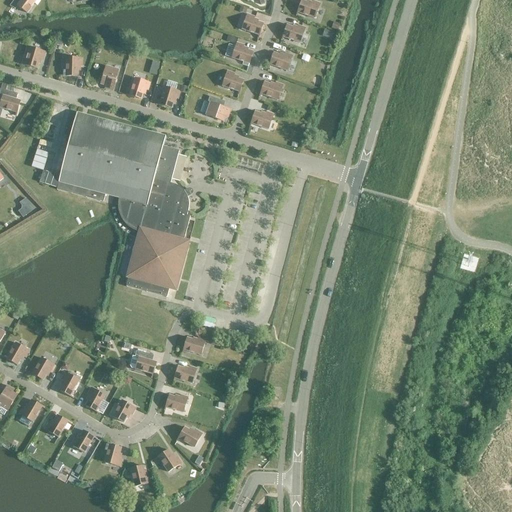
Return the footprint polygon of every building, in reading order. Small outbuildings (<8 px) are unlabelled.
[(36,6),(40,1),(38,0),(14,0),(9,6),(14,10),(17,7),(27,14),(34,4),(36,6)] [(314,19),(320,4),(313,2),(311,5),(301,1),(297,13),(314,19)] [(254,18),(247,15),(241,30),(259,36),(263,25),(253,21),(254,18)] [(334,22),(331,29),(338,31),(340,24),(334,22)] [(297,30),(286,26),(282,38),(300,44),(305,29),(298,26),(297,30)] [(325,30),(323,37),(331,39),(334,33),(325,30)] [(242,66),(247,67),(248,68),(253,53),(243,49),(244,46),(236,44),(231,59),(243,63),(242,66)] [(25,66),(36,69),(39,59),(43,60),(45,53),(30,48),(25,66)] [(286,72),(292,56),(285,54),(284,57),(273,54),(269,65),(286,72)] [(303,55),(301,60),(308,63),(310,57),(303,55)] [(62,71),(62,76),(62,77),(78,78),(78,67),(82,67),(82,59),(66,59),(65,71),(62,71)] [(106,67),(100,85),(105,87),(105,90),(112,92),(118,71),(106,67)] [(151,68),(149,74),(156,76),(158,70),(151,68)] [(239,93),(243,81),(233,78),(234,74),(227,72),(222,87),(239,93)] [(129,97),(141,100),(144,90),(148,91),(150,84),(134,79),(129,97)] [(277,101),(283,86),(275,83),(274,87),(264,83),(260,95),(277,101)] [(0,89),(0,90),(0,95),(2,97),(0,104),(0,108),(17,114),(20,102),(13,99),(14,94),(5,91),(6,86),(2,84),(0,89)] [(159,106),(171,109),(174,99),(178,100),(180,93),(164,88),(159,106)] [(230,111),(219,107),(221,101),(209,97),(207,104),(204,103),(200,113),(206,115),(205,116),(223,122),(225,117),(228,118),(230,111)] [(255,112),(251,124),(268,130),(273,115),(266,113),(265,116),(255,112)] [(188,204),(187,197),(184,192),(180,188),(175,186),(170,184),(179,151),(163,147),(165,137),(77,114),(66,152),(56,190),(103,203),(105,195),(121,200),(121,206),(122,212),(124,218),(128,223),(133,227),(139,230),(126,278),(128,279),(126,287),(166,298),(169,290),(176,292),(189,242),(184,240),(190,217),(187,216),(188,210),(188,204)] [(183,350),(201,356),(205,341),(198,338),(197,342),(187,339),(183,350)] [(212,339),(211,345),(219,348),(221,342),(212,339)] [(25,358),(29,352),(15,344),(6,360),(17,366),(22,357),(25,358)] [(132,357),(129,366),(131,369),(135,370),(153,375),(156,363),(148,361),(150,355),(136,351),(134,357),(132,357)] [(32,375),(43,381),(48,372),(51,373),(55,367),(41,359),(32,375)] [(107,365),(102,374),(111,379),(116,370),(107,365)] [(188,371),(178,367),(174,379),(192,385),(196,369),(189,367),(188,371)] [(70,397),(79,381),(65,373),(61,380),(64,382),(59,391),(70,397)] [(232,376),(230,383),(236,385),(238,378),(232,376)] [(0,407),(0,408),(0,413),(4,416),(6,411),(7,412),(17,396),(12,393),(14,390),(7,386),(1,396),(0,395),(0,407)] [(279,399),(280,389),(273,388),(272,398),(279,399)] [(105,396),(91,389),(87,395),(90,397),(85,406),(96,412),(105,396)] [(179,399),(169,396),(165,408),(183,413),(187,398),(180,396),(179,399)] [(19,415),(32,423),(42,407),(31,401),(26,410),(23,408),(19,415)] [(112,417),(123,423),(129,414),(132,416),(135,409),(121,401),(112,417)] [(44,430),(58,438),(67,422),(57,416),(51,425),(48,424),(44,430)] [(194,448),(202,434),(195,431),(194,434),(184,428),(178,439),(194,448)] [(74,439),(70,445),(84,454),(94,438),(83,431),(77,441),(74,439)] [(106,445),(104,451),(107,451),(104,463),(119,467),(121,460),(118,459),(121,449),(106,445)] [(174,460),(168,451),(158,458),(168,473),(181,464),(177,458),(174,460)] [(199,457),(195,464),(199,466),(203,460),(199,457)] [(55,461),(52,468),(59,472),(62,465),(55,461)] [(145,477),(142,467),(130,470),(134,488),(150,484),(148,476),(145,477)]
